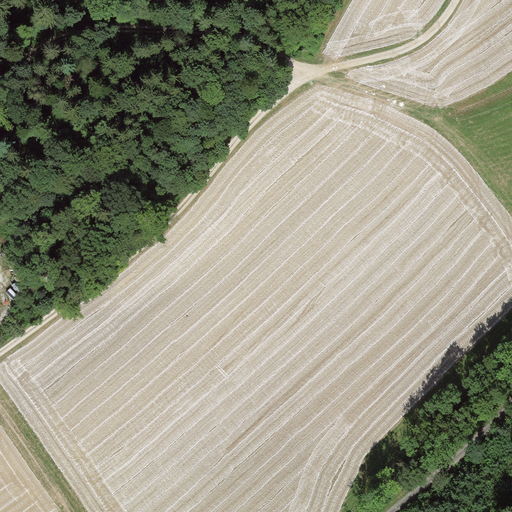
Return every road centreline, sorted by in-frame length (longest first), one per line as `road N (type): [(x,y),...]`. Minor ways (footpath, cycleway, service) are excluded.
road 1 (track): [(455,0),(428,35),(403,49),(300,71),(165,223),(0,351)]
road 2 (track): [(0,86),(53,42),(117,29),(231,34),(300,71)]
road 3 (track): [(323,71),(435,117),(511,92)]
road 4 (unclassified): [(388,511),(511,397)]
